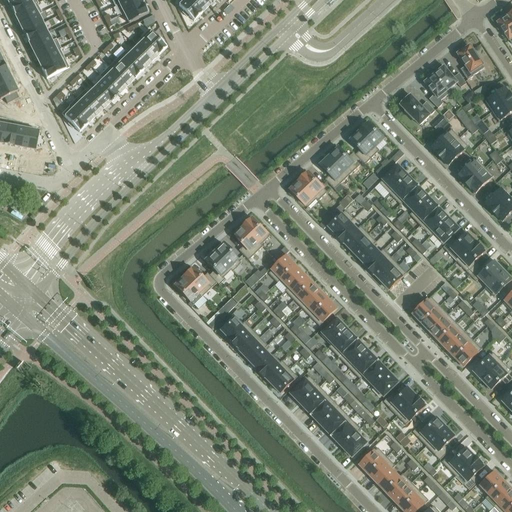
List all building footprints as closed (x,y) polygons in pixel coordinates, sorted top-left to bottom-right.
[(22,0),(10,6),(15,16),(37,5),(38,4),(36,0),(22,0)] [(141,0),(129,0),(116,7),(121,16),(124,15),(144,5),(141,0)] [(187,0),(185,0),(179,7),(184,12),(183,13),(187,18),(189,17),(194,22),(202,15),(187,0)] [(202,0),(187,0),(202,15),(210,7),(202,0)] [(37,5),(15,16),(19,25),(39,16),(42,14),(37,5)] [(144,5),(124,15),(129,24),(148,15),(144,5)] [(39,16),(19,25),(24,34),(43,25),(39,16)] [(500,23),(498,24),(511,44),(511,22),(508,17),(506,18),(505,17),(499,21),(500,23)] [(43,25),(24,34),(28,43),(48,33),(43,25)] [(149,30),(141,39),(143,41),(159,57),(167,48),(162,43),(163,42),(158,37),(157,38),(152,33),(149,30)] [(48,33),(28,43),(32,52),(52,42),(48,33)] [(52,42),(32,52),(37,62),(60,51),(61,50),(56,40),(52,42)] [(143,41),(136,48),(151,64),(159,57),(143,41)] [(469,46),(462,51),(463,53),(459,55),(464,62),(463,62),(467,67),(461,71),(462,73),(468,81),(474,78),(473,77),(485,69),(471,48),(470,48),(469,46)] [(136,48),(129,55),(144,71),(151,64),(136,48)] [(60,51),(37,62),(42,71),(65,60),(60,51)] [(125,52),(117,60),(135,79),(144,71),(129,55),(125,52)] [(65,60),(42,71),(47,80),(66,71),(69,69),(65,60)] [(117,60),(108,69),(127,88),(135,79),(117,60)] [(435,75),(448,92),(457,84),(461,89),(466,85),(459,75),(453,79),(445,68),(436,76),(435,75)] [(108,69),(100,77),(103,80),(118,96),(127,88),(108,69)] [(0,88),(13,82),(8,73),(0,76),(0,88)] [(429,101),(438,110),(444,105),(441,102),(450,94),(448,92),(435,75),(428,81),(429,81),(426,84),(435,95),(429,101)] [(103,80),(96,88),(111,103),(118,96),(103,80)] [(13,82),(0,88),(0,101),(4,99),(7,105),(19,99),(16,93),(18,93),(13,82)] [(96,88),(88,95),(103,110),(111,103),(96,88)] [(493,113),(511,100),(511,96),(507,89),(486,103),(493,113)] [(480,90),(475,93),(478,99),(484,95),(480,90)] [(85,91),(77,99),(95,118),(103,110),(88,95),(85,91)] [(422,108),(411,97),(410,98),(409,98),(402,104),(403,105),(401,107),(405,111),(404,111),(412,119),(413,119),(420,126),(430,117),(430,118),(436,112),(427,103),(422,108)] [(77,99),(69,107),(70,108),(87,126),(95,118),(77,99)] [(511,100),(493,113),(499,123),(511,114),(511,100)] [(466,114),(473,110),(469,105),(463,109),(466,114)] [(70,108),(62,116),(70,124),(68,125),(73,130),(74,128),(80,134),(87,126),(70,108)] [(443,117),(438,122),(443,128),(448,123),(443,117)] [(465,126),(469,131),(475,126),(472,121),(465,126)] [(482,121),(475,126),(479,131),(484,137),(490,132),(482,121)] [(7,124),(3,145),(14,147),(18,126),(7,124)] [(376,149),(385,140),(369,124),(360,132),(376,149)] [(18,126),(14,147),(25,149),(28,131),(28,130),(29,128),(18,126)] [(475,126),(469,131),(473,136),(479,131),(475,126)] [(28,131),(25,149),(36,151),(36,150),(45,145),(39,133),(28,131)] [(441,159),(460,139),(452,131),(432,150),(441,159)] [(353,140),(351,141),(361,151),(356,156),(358,158),(363,164),(365,166),(379,152),(376,149),(360,132),(358,135),(356,133),(351,138),(353,140)] [(494,136),(490,132),(484,137),(488,141),(494,136)] [(494,136),(488,141),(491,146),(498,141),(494,136)] [(460,139),(441,159),(449,167),(469,148),(460,139)] [(330,156),(329,157),(349,177),(363,164),(358,158),(356,156),(354,154),(348,159),(339,149),(330,157),(330,156)] [(496,152),(489,157),(493,162),(500,157),(496,152)] [(322,165),(321,166),(331,176),(326,181),(335,191),(349,177),(329,157),(322,164),(322,165)] [(500,157),(493,162),(497,166),(503,161),(500,157)] [(477,160),(459,178),(468,186),(486,169),(477,160)] [(387,161),(383,165),(389,171),(393,167),(389,162),(387,161)] [(409,178),(404,172),(403,170),(403,171),(398,166),(380,185),(390,196),(409,178)] [(486,169),(468,186),(476,195),(494,178),(486,169)] [(307,175),(300,182),(319,202),(328,194),(309,174),(307,175)] [(370,178),(363,185),(368,191),(375,184),(370,178)] [(409,178),(390,196),(400,206),(404,203),(419,188),(420,187),(419,187),(415,184),(416,184),(414,182),(414,183),(409,178)] [(293,188),(291,191),(308,209),(317,201),(318,203),(319,202),(300,182),(298,184),(297,182),(292,187),(293,188)] [(404,203),(414,213),(429,198),(419,188),(404,203)] [(486,206),(495,214),(511,199),(503,190),(486,206)] [(348,196),(344,200),(349,206),(354,202),(348,196)] [(421,227),(440,208),(439,208),(436,205),(435,203),(434,204),(429,198),(414,213),(411,216),(421,227)] [(503,223),(511,214),(511,199),(495,214),(503,223)] [(344,200),(340,204),(345,210),(349,206),(344,200)] [(440,208),(421,227),(431,237),(449,219),(444,214),(445,214),(443,213),(440,209),(441,209),(440,208)] [(336,237),(354,220),(346,212),(329,228),(336,236),(336,237)] [(271,238),(253,219),(252,221),(244,228),(263,248),(264,248),(262,246),(271,238)] [(455,225),(449,219),(431,237),(431,238),(433,236),(443,247),(460,230),(456,226),(455,224),(455,225)] [(344,245),(362,228),(361,227),(358,231),(351,224),(354,220),(336,237),(344,245)] [(0,235),(4,239),(5,237),(7,235),(8,234),(1,228),(0,229),(0,235)] [(263,248),(244,228),(243,229),(241,228),(235,234),(237,235),(235,237),(245,247),(240,252),(249,262),(263,248)] [(352,252),(369,235),(362,228),(344,245),(345,245),(352,252)] [(359,260),(376,243),(369,235),(352,252),(359,260)] [(477,244),(468,235),(458,244),(453,239),(444,249),(457,263),(477,244)] [(416,240),(412,244),(418,250),(422,246),(416,240)] [(366,268),(384,251),(380,254),(373,247),(377,244),(376,243),(359,260),(366,267),(366,268)] [(477,243),(477,244),(457,263),(471,277),(480,267),(476,262),(486,253),(484,251),(477,243)] [(242,264),(223,244),(214,253),(214,252),(213,252),(233,273),(242,264)] [(422,246),(418,250),(423,256),(427,252),(428,252),(422,246)] [(374,276),(392,259),(384,251),(366,268),(374,276)] [(233,273),(213,252),(206,260),(205,262),(208,265),(216,273),(211,278),(217,284),(219,286),(225,281),(223,279),(231,272),(233,273)] [(278,284),(296,266),(287,257),(269,275),(278,284)] [(382,283),(399,267),(395,263),(392,259),(374,276),(375,276),(382,283)] [(480,267),(471,277),(477,283),(480,280),(487,287),(486,289),(505,271),(497,264),(495,263),(485,272),(480,267)] [(286,292),(305,274),(304,274),(296,266),(278,284),(280,283),(287,290),(286,292)] [(390,291),(407,275),(399,267),(382,283),(390,291)] [(203,280),(193,269),(191,271),(191,270),(183,278),(203,298),(217,284),(211,278),(208,276),(203,280)] [(254,275),(259,281),(260,281),(264,277),(259,271),(254,275)] [(505,272),(505,271),(486,289),(495,298),(511,281),(511,279),(504,272),(505,272)] [(294,301),(313,284),(309,280),(310,279),(308,278),(306,276),(306,275),(305,274),(286,292),(294,301)] [(176,285),(174,287),(194,306),(198,310),(207,302),(203,298),(183,278),(182,279),(181,277),(175,283),(176,285)] [(303,310),(322,292),(321,291),(321,292),(313,284),(294,301),(303,310)] [(311,318),(329,301),(326,297),(325,295),(322,293),(323,293),(322,292),(303,310),(311,318)] [(232,300),(237,305),(241,301),(236,296),(232,300)] [(422,325),(440,307),(432,298),(413,316),(422,325)] [(233,310),(237,305),(232,300),(227,304),(233,310)] [(328,319),(338,310),(329,301),(311,318),(320,327),(328,319)] [(430,334),(449,316),(440,307),(422,325),(425,328),(425,329),(430,334)] [(484,319),(489,313),(485,309),(480,314),(484,319)] [(439,342),(457,325),(449,316),(430,334),(430,335),(431,334),(439,342)] [(228,340),(245,323),(243,325),(236,317),(220,332),(228,340),(227,340),(228,340)] [(330,349),(348,331),(343,325),(344,325),(342,324),(338,320),(330,328),(321,336),(331,347),(329,348),(330,349)] [(235,348),(253,331),(245,323),(228,340),(235,348)] [(446,351),(465,333),(457,325),(439,342),(442,346),(446,351)] [(243,356),(260,339),(253,331),(235,348),(236,349),(236,348),(243,356)] [(340,359),(359,341),(359,340),(358,341),(355,337),(354,336),(348,331),(330,349),(340,359)] [(455,359),(474,342),(465,333),(446,351),(447,352),(447,351),(455,359)] [(497,340),(501,344),(506,338),(502,334),(497,340)] [(251,363),(268,347),(260,339),(243,356),(251,363)] [(350,370),(369,352),(364,346),(363,345),(362,345),(359,342),(360,341),(359,341),(340,359),(350,370)] [(464,368),(482,351),(474,342),(455,359),(464,368)] [(258,371),(257,371),(258,372),(272,358),(264,350),(251,363),(258,371)] [(379,362),(380,362),(379,361),(378,362),(375,358),(374,357),(369,352),(350,370),(360,381),(364,377),(379,362)] [(494,354),(474,373),(482,382),(482,383),(503,363),(494,354)] [(265,379),(283,362),(281,363),(274,356),(272,358),(258,372),(265,379)] [(273,387),(290,370),(283,362),(265,379),(266,380),(266,379),(273,387)] [(374,387),(389,373),(379,362),(364,377),(374,387)] [(511,372),(503,363),(482,383),(489,390),(490,390),(491,391),(502,381),(506,386),(511,381),(511,372)] [(281,395),(298,378),(297,377),(290,370),(273,387),(281,395)] [(342,375),(338,370),(333,375),(338,379),(342,375)] [(389,373),(374,387),(384,398),(399,384),(389,373)] [(347,380),(342,375),(338,379),(343,384),(347,380)] [(310,377),(291,395),(295,399),(295,400),(296,401),(302,406),(320,388),(310,377)] [(511,392),(511,394),(503,403),(511,412),(511,413),(511,412),(511,385),(508,388),(511,392)] [(320,388),(302,406),(307,411),(307,412),(308,413),(311,416),(310,417),(311,417),(330,399),(320,388)] [(393,394),(384,403),(389,408),(398,417),(418,398),(409,389),(398,399),(393,394)] [(418,398),(398,417),(406,426),(426,407),(418,398)] [(330,399),(311,417),(312,418),(312,417),(316,420),(315,421),(316,422),(317,422),(322,427),(341,409),(330,399)] [(375,418),(381,412),(377,408),(371,414),(375,418)] [(341,409),(322,427),(327,432),(327,433),(328,434),(331,437),(331,438),(351,420),(341,409)] [(423,424),(413,433),(427,447),(447,428),(440,420),(439,421),(438,419),(428,429),(423,424)] [(351,420),(331,438),(332,439),(333,438),(336,441),(336,442),(337,443),(342,448),(361,430),(351,420)] [(447,428),(427,447),(440,461),(450,452),(445,447),(455,437),(447,429),(448,428),(447,428)] [(361,430),(342,448),(347,453),(347,454),(348,455),(349,455),(353,459),(368,444),(358,434),(361,430)] [(402,434),(396,439),(400,444),(406,438),(402,434)] [(378,449),(360,467),(369,476),(387,458),(378,449)] [(452,454),(442,463),(456,478),(476,458),(467,449),(457,459),(452,454)] [(387,458),(369,476),(372,479),(372,480),(377,485),(396,467),(387,458)] [(476,458),(456,478),(469,492),(479,482),(474,477),(484,467),(483,466),(476,458),(476,459),(476,458)] [(396,467),(377,485),(378,485),(386,493),(404,475),(403,475),(400,478),(392,471),(396,467)] [(496,473),(481,488),(489,496),(486,500),(504,482),(496,473)] [(404,475),(386,493),(389,497),(388,498),(390,499),(393,503),(412,484),(404,475)] [(511,490),(504,482),(486,500),(494,508),(494,509),(511,491),(511,490)] [(412,484),(393,503),(394,502),(402,510),(421,493),(412,484)] [(511,491),(494,509),(491,511),(508,511),(511,508),(511,491)] [(421,493),(402,510),(403,511),(418,511),(429,502),(421,493)]
